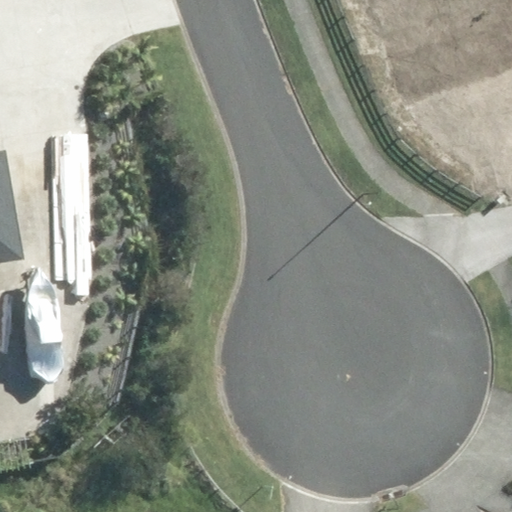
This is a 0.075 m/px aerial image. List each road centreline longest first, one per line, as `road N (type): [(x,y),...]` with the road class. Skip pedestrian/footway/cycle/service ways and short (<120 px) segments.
road 1 (residential): [(218,0),(354,373)]
road 2 (track): [(354,373),(454,511)]
road 3 (residential): [(354,373),(320,511)]
